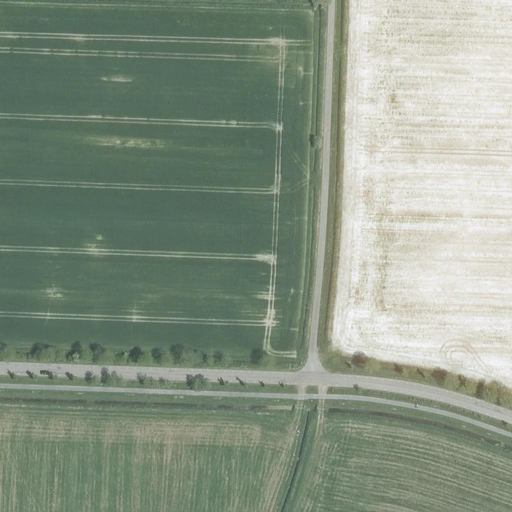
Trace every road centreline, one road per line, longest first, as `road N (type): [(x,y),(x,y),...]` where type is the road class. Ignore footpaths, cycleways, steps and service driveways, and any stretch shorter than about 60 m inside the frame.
road 1 (unclassified): [(331,0),(310,379)]
road 2 (tertiary): [(0,367),(310,379)]
road 3 (tertiary): [(310,379),(397,387),(511,418)]
